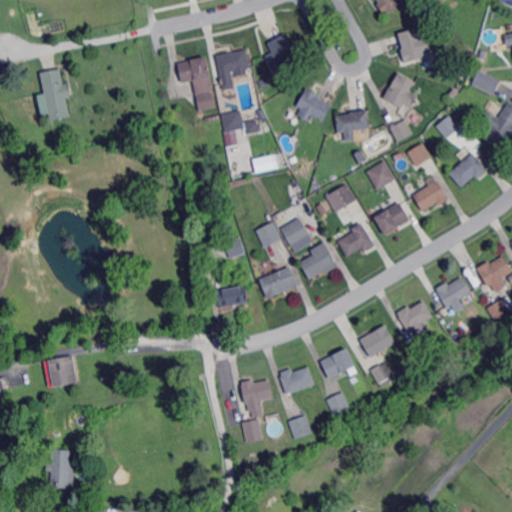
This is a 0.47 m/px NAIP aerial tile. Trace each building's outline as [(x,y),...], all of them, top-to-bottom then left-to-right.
[(403,0),(404,1),(386,14),(381,8),(381,7),(379,6),(378,4),(379,3),(380,2),(379,0),(403,0)] [(421,38),(426,36),(428,36),(431,46),(432,49),(431,50),(425,52),(426,57),(423,58),(419,59),(406,62),(404,55),(404,54),(403,52),(402,49),(402,48),(404,48),(404,47),(404,46),(403,44),(401,35),(401,34),(400,33),(408,31),(418,28),(421,38)] [(294,48),(297,47),(303,57),(299,59),(300,60),(297,62),(285,68),(284,69),(282,65),(281,65),(280,66),(274,69),(272,65),(271,63),(267,55),(274,52),(272,47),(269,43),(270,42),(271,42),(281,37),(284,35),(285,34),(286,34),(294,48)] [(223,90),(216,55),(228,53),(231,52),(246,49),(250,68),(232,72),(235,88),(223,90)] [(213,91),(197,94),(196,94),(193,81),(182,83),(178,63),(185,62),(193,60),(206,57),(213,91)] [(462,78),(455,75),(458,67),(465,69),(462,78)] [(63,85),(66,84),(68,84),(69,88),(70,92),(70,94),(70,97),(66,97),(70,116),(50,120),(49,114),(49,113),(45,94),(41,73),(45,72),(56,70),(60,69),(63,85)] [(479,71),(480,70),(482,71),(483,71),(488,73),(489,74),(502,80),(501,82),(500,83),(500,84),(495,94),(493,93),(491,92),(483,89),(473,84),(474,83),(469,80),(471,76),(474,69),(475,70),(479,71)] [(412,107),(405,103),(403,108),(391,101),(385,98),(385,97),(386,96),(387,95),(387,94),(388,93),(389,90),(390,89),(391,88),(396,77),(399,72),(412,79),(418,82),(413,91),(419,95),(412,107)] [(324,121),(315,115),(312,121),(311,122),(301,116),(298,114),(302,109),(302,108),(301,107),(298,106),(299,103),(308,87),(317,93),(318,93),(319,93),(319,94),(321,94),(320,97),(330,103),(331,103),(332,104),(333,104),(330,111),(324,121)] [(455,98),(453,97),(451,95),(453,92),(456,89),(460,93),(455,98)] [(200,111),(197,96),(213,93),(216,107),(200,111)] [(511,137),(509,136),(500,149),(485,139),(492,128),(481,120),(488,110),(499,118),(500,116),(505,109),(509,102),(511,104),(511,137)] [(226,132),(222,115),(240,111),(241,110),(241,112),(241,113),(242,117),(243,121),(245,128),(226,132)] [(356,140),(347,141),(346,131),(339,132),(338,123),(337,115),(345,114),(348,114),(351,113),(352,113),(352,112),(366,110),(369,110),(369,112),(369,114),(371,126),(371,127),(355,129),(356,140)] [(457,120),(453,116),(457,111),(462,115),(457,120)] [(449,123),(444,118),(448,113),(454,118),(449,123)] [(398,141),(390,127),(405,119),(412,133),(398,141)] [(249,133),(248,127),(247,122),(258,120),(260,131),(249,133)] [(418,166),(409,153),(409,152),(424,142),(431,153),(433,156),(431,158),(421,164),(418,166)] [(360,164),(355,154),(360,152),(363,150),(364,152),(368,160),(360,164)] [(478,178),(476,176),(463,187),(451,172),(469,157),(473,153),(475,152),(476,153),(486,166),(485,167),(488,170),(478,178)] [(378,190),(366,171),(385,160),(396,179),(395,179),(385,186),(378,190)] [(393,168),(390,162),(395,160),(398,165),(393,168)] [(441,205),(439,206),(438,206),(436,203),(423,211),(413,196),(422,190),(429,186),(425,180),(426,180),(434,175),(447,196),(446,197),(447,199),(448,200),(441,205)] [(336,211),(327,195),(348,183),(357,199),(355,200),(337,211),(336,211)] [(386,235),(376,217),(389,210),(388,209),(389,208),(395,205),(396,205),(401,201),(411,218),(410,219),(399,225),(400,227),(398,228),(386,235)] [(296,253),(283,229),(282,228),(299,218),(301,217),(313,238),(315,242),(296,253)] [(365,251),(363,248),(349,257),(339,241),(340,240),(355,231),(353,228),(355,227),(355,226),(356,226),(363,222),(375,241),(373,242),(375,245),(365,251)] [(265,248),(256,231),(273,223),(282,239),(281,239),(266,247),(265,248)] [(231,259),(227,242),(242,238),(246,255),(231,259)] [(329,272),(328,273),(327,271),(326,270),(312,279),(302,262),(315,254),(312,250),(324,243),(326,241),(340,265),(338,266),(329,272)] [(511,267),(511,272),(503,277),(508,284),(502,288),(497,291),(492,284),(489,286),(480,269),(478,267),(490,260),(491,263),(504,255),(511,267)] [(269,298),(261,279),(262,278),(280,271),(281,271),(291,266),(299,286),(298,286),(286,291),(285,292),(284,292),(269,298)] [(474,292),(463,299),(468,306),(458,312),(457,311),(454,305),(449,308),(440,293),(438,289),(445,284),(447,283),(449,282),(451,285),(464,277),(474,292)] [(249,303),(236,306),(235,306),(234,306),(220,309),(218,299),(216,290),(221,289),(222,289),(222,290),(228,289),(239,287),(239,285),(242,285),(245,284),(249,303)] [(495,324),(487,308),(488,307),(508,296),(509,296),(511,302),(511,309),(510,311),(511,314),(506,318),(495,324)] [(435,316),(424,323),(429,330),(419,336),(414,329),(410,332),(399,312),(408,307),(410,306),(410,305),(412,309),(426,300),(435,316)] [(373,357),(363,341),(362,339),(370,335),(371,334),(387,324),(398,342),(381,352),(373,357)] [(476,337),(473,332),(472,330),(479,326),(480,328),(483,333),(476,337)] [(360,372),(353,376),(350,369),(335,376),(331,378),(325,364),(323,361),(332,356),(334,355),(349,347),(357,364),(356,365),(360,372)] [(54,386),(50,361),(49,360),(60,358),(74,356),(78,382),(54,386)] [(394,375),(390,377),(391,379),(389,380),(390,382),(381,388),(372,372),(371,370),(381,364),(381,365),(386,362),(387,364),(394,375)] [(317,384),(291,393),(289,394),(283,379),(282,376),(284,376),(283,372),(288,370),(290,369),(294,368),(295,372),(311,366),(317,384)] [(255,382),(271,379),(275,397),(263,399),(265,408),(263,409),(264,415),(258,416),(255,417),(254,411),(250,411),(248,402),(246,403),(243,389),(242,385),(244,384),(243,381),(250,379),(251,379),(252,379),(254,379),(255,382)] [(336,414),(329,399),(330,399),(343,392),(345,391),(352,406),(336,414)] [(296,438),(290,420),(297,417),(305,414),(307,414),(314,432),(296,438)] [(247,442),(243,422),(244,422),(254,420),(259,419),(260,419),(264,439),(247,442)] [(57,445),(40,445),(40,430),(57,430),(57,445)] [(71,466),(74,467),(74,485),(69,485),(69,489),(61,489),(61,491),(52,491),(52,488),(51,488),(51,471),(47,471),(47,468),(47,462),(52,462),(52,450),(71,450),(71,466)]
